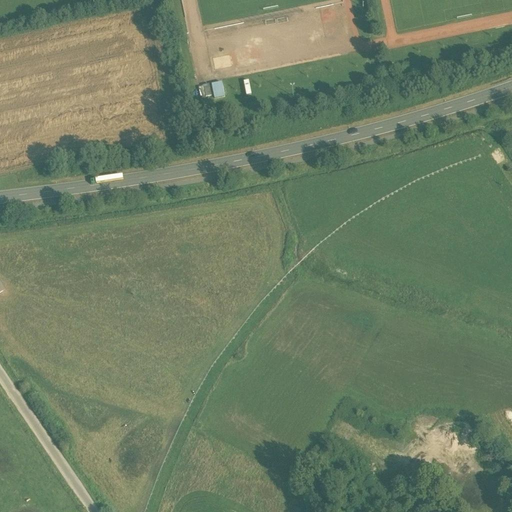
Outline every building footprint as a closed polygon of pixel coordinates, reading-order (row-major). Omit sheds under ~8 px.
[(197,87),(199,98),(211,96),(210,85),(197,87)] [(460,438),(454,426),(433,437),(439,449),(460,438)] [(467,436),(442,449),(449,463),(474,450),(467,436)] [(434,449),(426,443),(420,451),(428,458),(434,449)] [(420,455),(415,462),(420,465),(425,459),(420,455)] [(404,464),(389,484),(396,489),(384,505),(392,511),(409,511),(422,495),(406,484),(415,472),(404,464)] [(499,496),(473,471),(455,490),(478,511),(482,511),(486,508),(487,509),(499,496)]
